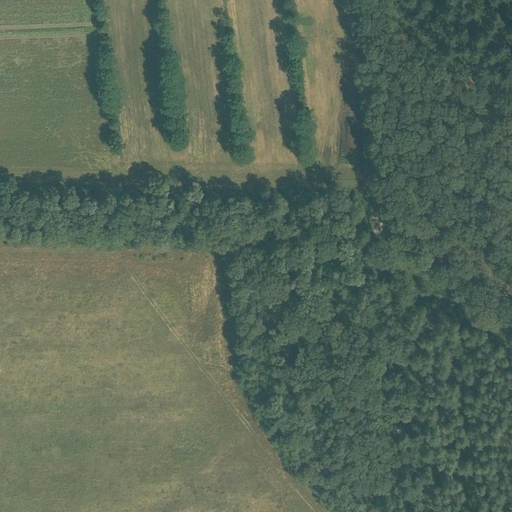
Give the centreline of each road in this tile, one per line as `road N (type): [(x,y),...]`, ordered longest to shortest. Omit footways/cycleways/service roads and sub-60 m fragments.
road 1 (track): [(316,511),(276,460),(231,367),(218,256),(0,251)]
road 2 (track): [(0,290),(112,251),(276,460)]
